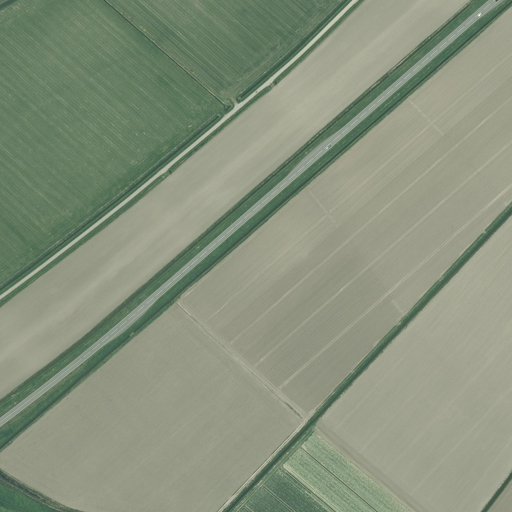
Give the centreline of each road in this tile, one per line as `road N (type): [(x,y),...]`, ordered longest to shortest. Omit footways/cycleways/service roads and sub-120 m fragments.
road 1 (trunk): [(0,421),(497,0)]
road 2 (unclassified): [(0,296),(201,138),(354,0)]
